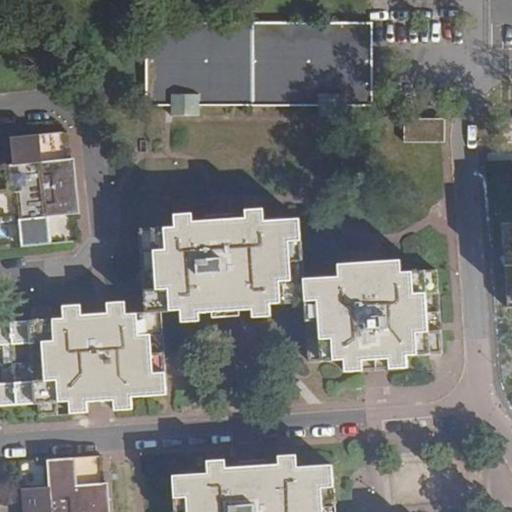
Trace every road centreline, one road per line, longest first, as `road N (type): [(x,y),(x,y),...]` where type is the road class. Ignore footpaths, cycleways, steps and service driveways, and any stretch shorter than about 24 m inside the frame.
road 1 (residential): [(486,406),(0,446)]
road 2 (residential): [(495,0),(495,47),(470,107),(468,190),(477,372),(486,406)]
road 3 (unclassified): [(0,308),(86,298),(109,279),(100,151),(78,129),(0,126)]
